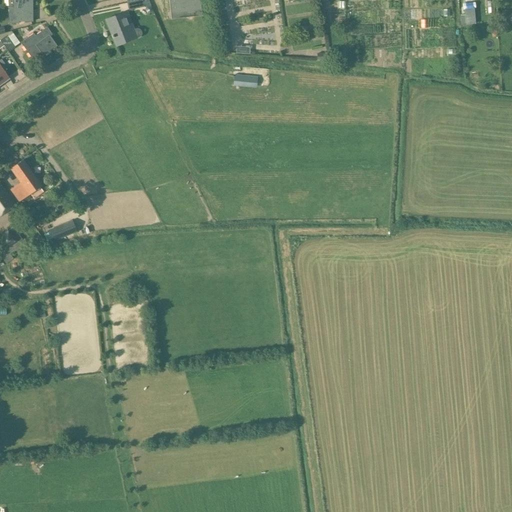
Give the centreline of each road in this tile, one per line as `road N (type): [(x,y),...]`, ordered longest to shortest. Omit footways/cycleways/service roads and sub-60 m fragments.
road 1 (track): [(318,511),(283,233),(383,231)]
road 2 (track): [(0,276),(28,292),(98,287),(136,511)]
road 3 (residential): [(0,105),(90,49),(78,0)]
